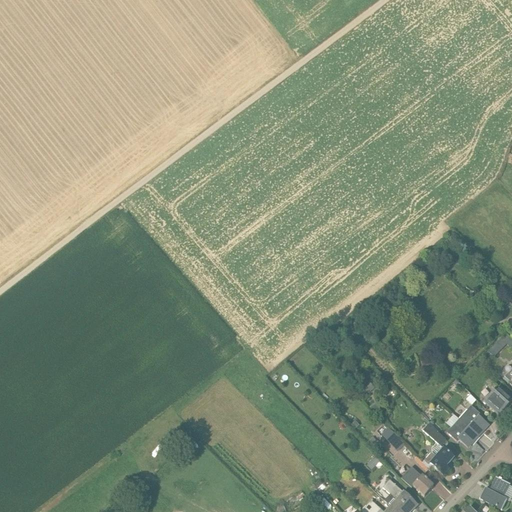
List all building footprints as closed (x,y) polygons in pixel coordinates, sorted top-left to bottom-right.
[(511,339),(505,333),(489,351),(496,357),(507,344),(511,349),(511,348),(511,339)] [(354,392),(360,399),(367,392),(368,394),(374,388),(367,381),(354,392)] [(484,403),(498,416),(511,402),(498,389),(484,403)] [(472,406),(476,401),(470,396),(466,400),(472,406)] [(459,420),(478,437),(488,426),(478,417),(480,415),(471,406),(459,420)] [(468,448),(478,437),(459,420),(454,415),(446,424),(451,429),(446,433),(456,442),(458,439),(468,448)] [(355,421),(351,425),(355,430),(360,427),(355,421)] [(441,448),(446,442),(430,424),(423,432),(441,448)] [(389,429),(383,434),(398,450),(404,444),(389,429)] [(470,449),(478,457),(485,450),(477,442),(470,449)] [(453,459),(441,448),(434,456),(432,454),(430,454),(422,463),(427,468),(430,465),(443,476),(448,470),(445,467),(453,459)] [(375,467),(379,463),(380,463),(375,458),(371,463),(375,467)] [(419,474),(423,469),(417,464),(411,471),(409,470),(407,472),(404,469),(399,475),(424,497),(433,487),(419,474)] [(397,501),(391,507),(396,511),(410,511),(417,505),(385,477),(382,480),(387,484),(383,488),(397,501)] [(502,499),(510,485),(496,478),(489,493),(484,490),(479,500),(501,511),(506,502),(502,499)] [(396,511),(391,507),(386,511),(382,511),(371,502),(364,509),(367,511),(396,511)]
